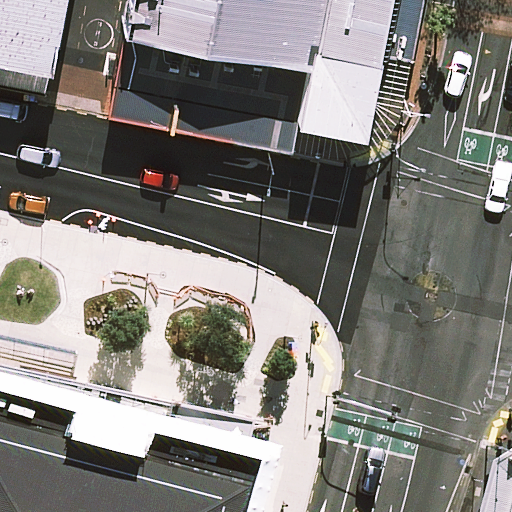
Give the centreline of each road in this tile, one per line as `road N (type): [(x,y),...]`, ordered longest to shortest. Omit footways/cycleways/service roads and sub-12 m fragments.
road 1 (secondary): [(0,154),(350,239),(430,296)]
road 2 (unclassified): [(491,0),(430,296)]
road 3 (secondary): [(430,296),(376,511)]
